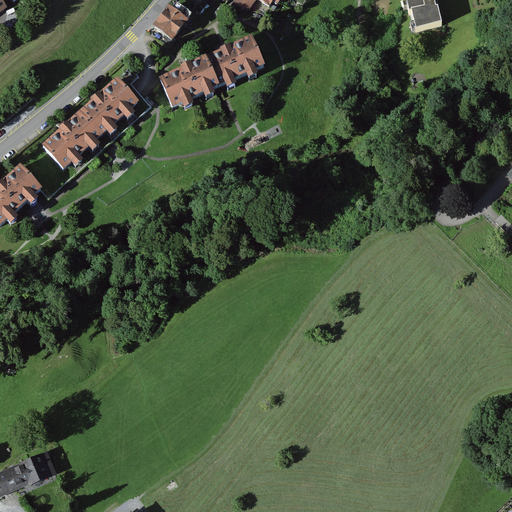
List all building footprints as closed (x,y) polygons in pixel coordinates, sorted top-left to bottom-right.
[(0,0),(0,19),(9,13),(0,0)] [(250,0),(251,0),(250,0),(243,0),(239,8),(248,11),(254,1),(253,0),(250,0)] [(257,0),(269,8),(272,4),(277,7),(282,0),(257,0)] [(406,0),(409,15),(412,14),(416,33),(443,27),(438,5),(435,6),(433,0),(406,0)] [(176,6),(172,12),(170,10),(162,19),(155,28),(171,41),(190,18),(176,6)] [(229,51),(206,61),(218,88),(264,68),(251,41),(229,51)] [(183,71),(160,81),(172,108),(218,88),(206,61),(183,71)] [(82,114),(105,139),(109,135),(114,140),(123,132),(119,127),(127,120),(132,126),(141,117),(136,112),(143,106),(132,93),(120,80),(82,114)] [(101,143),(105,139),(82,114),(45,148),(68,173),(75,167),(80,172),(89,164),(84,159),(92,151),(97,156),(106,148),(101,143)] [(23,168),(0,188),(0,226),(4,231),(10,226),(15,230),(22,224),(18,219),(31,206),(36,211),(44,204),(40,200),(47,194),(23,168)] [(510,243),(511,240),(511,232),(500,222),(493,229),(510,243)] [(504,262),(510,255),(500,245),(493,252),(504,262)] [(50,455),(0,474),(0,498),(59,476),(50,455)]
